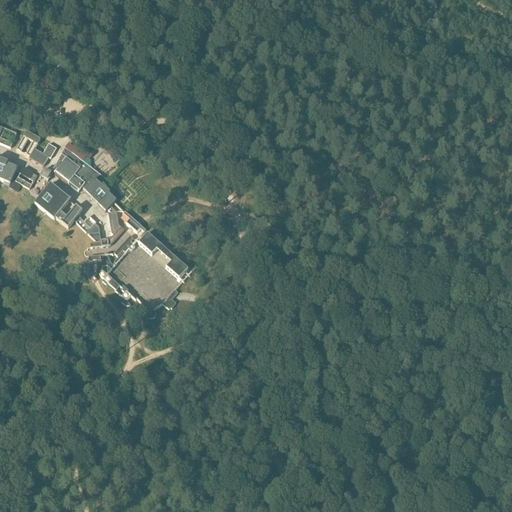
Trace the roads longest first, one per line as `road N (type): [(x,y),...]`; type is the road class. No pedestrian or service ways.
road 1 (track): [(462,511),(498,381),(490,345),(460,305),(433,288),(314,265),(274,229),(219,204),(183,199),(135,223)]
road 2 (track): [(237,511),(281,435),(288,393),(273,323),(201,118)]
road 3 (track): [(86,511),(72,453),(110,415),(131,355),(97,285),(95,263)]
road 4 (track): [(126,370),(239,315),(273,323)]
